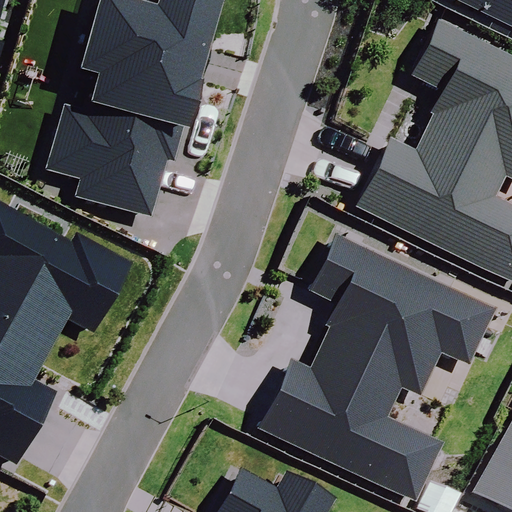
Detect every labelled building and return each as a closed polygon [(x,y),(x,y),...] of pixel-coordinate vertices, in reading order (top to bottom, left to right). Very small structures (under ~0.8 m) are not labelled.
[(198,47),(210,1),(207,0),(152,0),(149,15),(94,0),(92,0),(71,76),(90,81),(81,113),(62,108),(45,173),(77,182),(72,199),(145,219),(160,162),(166,163),(174,132),(179,133),(191,89),(186,88),(189,78),(196,80),(205,48),(198,47)] [(511,0),(449,0),(511,30),(511,0)] [(354,210),(511,286),(511,210),(489,200),(500,178),(511,183),(511,64),(434,27),(409,80),(441,95),(412,156),(386,143),(354,210)] [(66,248),(0,210),(0,457),(12,464),(51,398),(26,384),(63,320),(87,334),(124,270),(71,240),(66,248)] [(287,365),(256,430),(409,502),(434,448),(381,423),(396,390),(414,399),(435,355),(462,367),(487,313),(331,240),(306,293),(332,305),(321,327),(327,330),(306,374),(287,365)] [(511,511),(511,418),(469,496),(498,511),(511,511)] [(272,493),(238,474),(217,511),(324,511),(328,504),(281,478),(272,493)]
